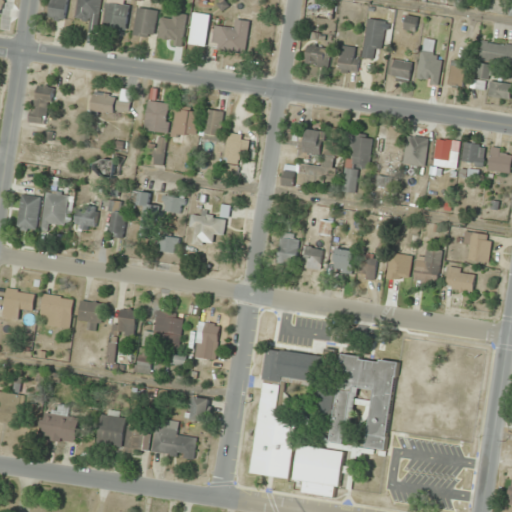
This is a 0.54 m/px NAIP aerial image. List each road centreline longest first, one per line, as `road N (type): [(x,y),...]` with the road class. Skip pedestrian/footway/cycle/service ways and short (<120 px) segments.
road 1 (residential): [(511,333),(0,253)]
road 2 (tertiary): [(511,122),(0,42)]
road 3 (residential): [(298,0),(226,499)]
road 4 (residential): [(312,511),(0,464)]
road 5 (residential): [(31,0),(0,212)]
road 6 (residential): [(511,320),(483,511)]
